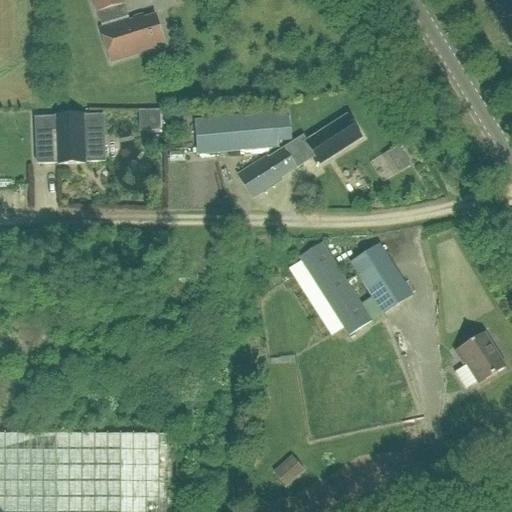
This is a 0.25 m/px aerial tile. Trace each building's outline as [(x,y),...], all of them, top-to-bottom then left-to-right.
[(125,4),(123,0),(92,0),(97,13),(125,4)] [(143,20),(142,16),(100,29),(111,63),(155,49),(154,46),(163,43),(155,16),(143,20)] [(139,111),(139,132),(160,132),(160,111),(139,111)] [(51,147),(49,115),(36,116),(37,147),(38,166),(58,165),(58,166),(85,164),(83,116),(56,118),(58,146),(51,147)] [(276,120),(275,115),(195,121),(198,156),(278,150),(277,142),(291,141),(289,119),(276,120)] [(361,139),(347,117),(307,143),(303,138),(268,160),(267,158),(239,177),(253,199),(281,181),(280,179),(315,157),(320,165),(361,139)] [(392,178),(415,168),(406,148),(383,158),(392,178)] [(360,307),(322,245),(300,259),(302,263),(291,270),(333,336),(343,329),(348,336),(412,296),(381,246),(351,265),(372,300),(360,307)] [(505,369),(484,335),(455,353),(463,366),(465,365),(478,385),(505,369)] [(158,511),(158,437),(0,436),(0,511),(158,511)] [(289,487),(309,476),(300,460),(280,472),(289,487)]
